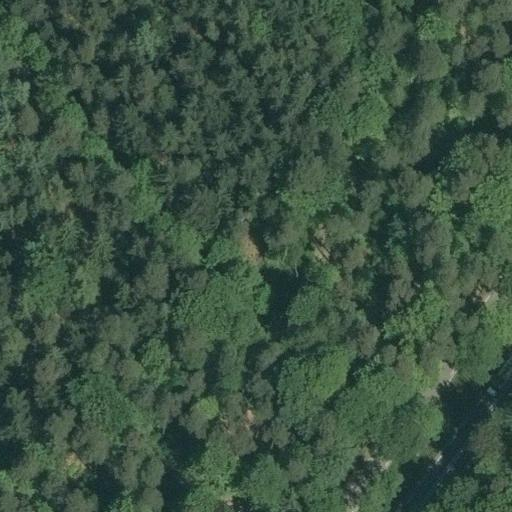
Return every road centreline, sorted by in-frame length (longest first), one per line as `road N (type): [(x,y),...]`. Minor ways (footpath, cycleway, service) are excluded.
road 1 (track): [(355,438),(0,41)]
road 2 (track): [(376,384),(335,241),(347,73),(309,0)]
road 3 (unclassified): [(344,511),(511,276)]
road 4 (primary): [(418,511),(511,382)]
